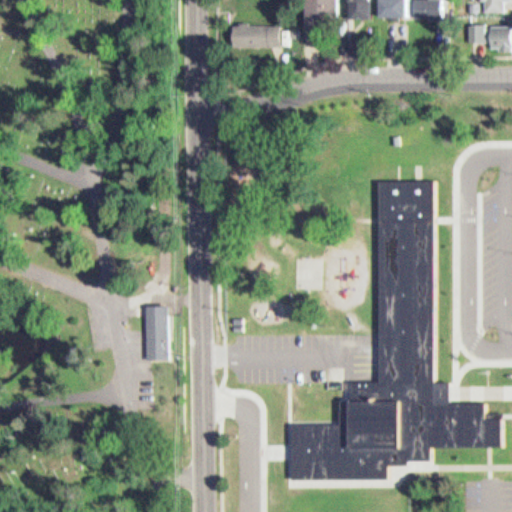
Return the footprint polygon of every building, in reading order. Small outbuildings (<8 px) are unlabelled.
[(336,0),(304,0),(304,20),(337,20),(336,0)] [(349,0),(350,11),(372,10),(371,0),(349,0)] [(381,10),(381,0),(406,0),(406,10),(381,10)] [(415,0),(439,0),(439,11),(415,11),(415,0)] [(509,0),(484,0),(484,10),(509,11),(509,0)] [(233,18),(281,17),(281,38),(264,38),(265,55),(234,55),(233,18)] [(473,17),(484,17),(484,27),(490,27),(490,18),(511,18),(511,41),(484,41),(484,36),(473,36),(473,17)] [(385,180),(442,179),(442,215),(442,394),(442,401),(497,401),(497,410),(508,410),(509,444),(492,444),(441,444),(441,457),(416,457),(416,466),(408,466),(400,466),(400,479),(298,479),(298,420),(344,420),(344,397),(358,397),(358,376),(385,376),(385,180)] [(147,299),(170,299),(170,354),(148,354),(147,299)]
